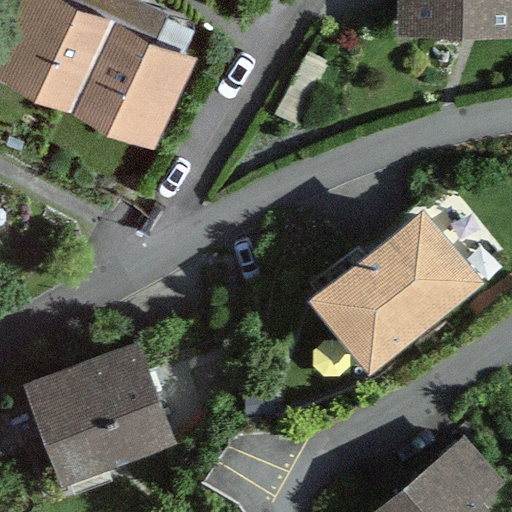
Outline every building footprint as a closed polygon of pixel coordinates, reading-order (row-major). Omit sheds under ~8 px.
[(113,6),(99,0),(12,0),(0,26),(0,69),(68,101),(113,6)] [(511,26),(511,0),(391,0),(390,22),(511,26)] [(197,45),(113,6),(68,101),(153,140),(197,45)] [(356,366),(490,261),(433,188),(417,201),(413,195),(295,288),(356,366)] [(162,441),(125,334),(13,373),(50,480),(162,441)] [(490,511),(474,491),(496,474),(457,425),(352,506),(356,511),(490,511)]
